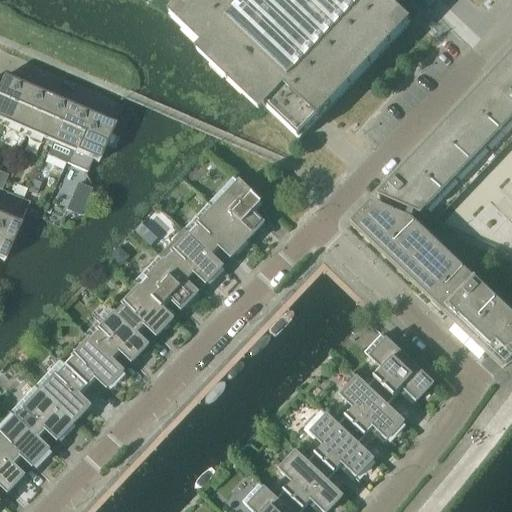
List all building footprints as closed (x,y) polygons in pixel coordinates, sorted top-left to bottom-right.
[(184,0),(177,8),(169,16),(168,17),(203,50),(206,47),(221,61),(218,63),(219,64),(221,61),(236,76),(234,78),(234,79),(237,76),(252,90),(249,93),(250,94),(253,91),(267,105),(264,108),(266,110),(299,141),(308,132),(324,114),(410,24),(385,0),(184,0)] [(428,18),(423,23),(440,39),(445,34),(428,18)] [(511,55),(491,78),(492,79),(485,87),(483,86),(376,198),(458,234),(456,240),(511,264),(511,55)] [(8,125),(23,90),(11,85),(12,83),(1,78),(0,81),(0,121),(4,123),(8,125)] [(8,125),(4,123),(2,128),(17,134),(19,130),(26,132),(30,134),(45,100),(23,90),(8,125)] [(30,134),(26,132),(24,137),(39,144),(41,139),(48,142),(52,144),(67,109),(45,100),(30,134)] [(52,144),(48,142),(46,147),(51,149),(48,156),(65,163),(70,152),(74,154),(89,119),(67,109),(52,144)] [(70,152),(65,163),(87,173),(92,161),(97,163),(112,129),(111,129),(89,119),(74,154),(70,152)] [(234,179),(208,206),(247,242),(259,229),(249,219),(262,206),(234,179)] [(77,184),(65,211),(79,217),(91,190),(77,184)] [(371,204),(346,230),(409,289),(442,321),(447,315),(455,323),(450,328),(483,360),(499,374),(511,360),(511,317),(443,253),(407,220),(371,204)] [(208,206),(185,231),(212,258),(224,245),(235,255),(247,242),(208,206)] [(0,261),(3,262),(18,228),(0,220),(0,261)] [(212,258),(185,231),(160,257),(188,284),(199,271),(210,281),(222,269),(223,268),(212,258)] [(188,284),(160,257),(134,285),(140,291),(140,290),(162,311),(163,310),(175,298),(185,307),(197,295),(198,296),(199,294),(188,284)] [(140,290),(140,291),(116,316),(138,336),(150,324),(160,334),(172,321),(173,322),(174,321),(163,310),(162,311),(140,290)] [(138,336),(116,316),(110,310),(84,337),(90,343),(91,342),(112,363),(113,362),(125,350),(135,360),(147,347),(148,348),(149,347),(138,336)] [(366,388),(386,407),(401,391),(415,403),(431,386),(432,387),(433,385),(381,336),(380,337),(380,338),(364,355),(381,371),(366,388)] [(91,342),(90,343),(67,368),(88,388),(100,376),(111,386),(123,373),(123,374),(124,373),(113,362),(112,363),(91,342)] [(61,362),(35,389),(73,425),(86,412),(75,402),(88,388),(67,368),(61,362)] [(352,410),(337,426),(357,446),(372,429),(386,442),(402,424),(403,425),(404,424),(386,407),(366,388),(352,374),(351,376),(357,381),(341,399),(352,410)] [(73,425),(35,389),(10,415),(16,421),(38,441),(39,441),(51,428),(61,438),(73,425)] [(357,446),(337,426),(321,412),(320,413),(321,413),(304,431),(322,447),(306,464),(327,483),(342,467),(355,479),(372,462),(373,461),(357,446)] [(16,421),(0,437),(0,453),(14,467),(26,454),(36,464),(48,452),(49,452),(50,451),(39,441),(38,441),(16,421)] [(327,483),(306,464),(290,449),(289,450),(295,456),(279,473),(291,484),(275,500),(287,511),(303,511),(312,503),(320,511),(328,511),(341,498),(342,499),(343,498),(327,483)] [(14,467),(0,453),(0,481),(1,481),(11,490),(23,478),(24,478),(25,477),(14,467)] [(287,511),(275,500),(259,485),(258,486),(242,504),(250,511),(287,511)]
